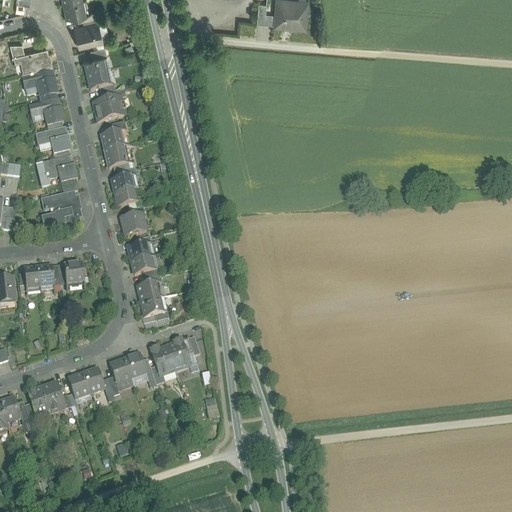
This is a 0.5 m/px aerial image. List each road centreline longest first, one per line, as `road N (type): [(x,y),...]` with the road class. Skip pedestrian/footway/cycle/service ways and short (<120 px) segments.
road 1 (track): [(511,66),(166,40)]
road 2 (tertiary): [(224,305),(157,0)]
road 3 (residential): [(108,243),(58,36),(36,21),(0,28)]
road 4 (track): [(511,420),(273,445)]
road 5 (residential): [(0,383),(111,337),(119,300),(108,243)]
road 6 (track): [(241,450),(54,511)]
road 7 (tertiary): [(273,445),(224,305)]
road 8 (tertiary): [(224,305),(241,450)]
